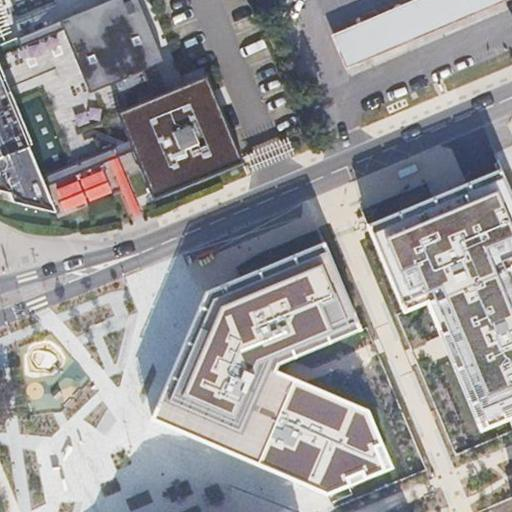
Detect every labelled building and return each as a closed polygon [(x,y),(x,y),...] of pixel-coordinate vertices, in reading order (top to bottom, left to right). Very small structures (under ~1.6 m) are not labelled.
[(63,28),(0,53),(0,83),(7,101),(15,120),(42,187),(74,174),(132,150),(116,111),(124,108),(151,97),(165,92),(156,71),(160,69),(131,0),(63,28)] [(407,0),(325,34),(338,68),(499,0),(407,0)] [(0,35),(7,33),(0,16),(0,187),(5,189),(8,197),(51,209),(42,187),(15,120),(7,101),(0,83),(0,35)] [(241,162),(206,75),(165,92),(151,97),(124,108),(116,111),(132,150),(151,198),(241,162)] [(470,433),(474,442),(484,438),(487,437),(501,431),(504,430),(511,426),(511,279),(511,277),(511,276),(511,221),(495,181),(494,179),(492,179),(477,186),(463,192),(460,193),(452,196),(445,199),(443,200),(428,206),(425,207),(410,213),(408,214),(393,220),(391,221),(378,226),(376,227),(364,232),(361,233),(362,236),(366,244),(366,245),(393,311),(397,320),(398,323),(401,322),(421,314),(422,316),(427,328),(428,331),(433,344),(434,345),(434,346),(437,353),(440,361),(441,363),(445,371),(448,378),(449,381),(455,395),(456,398),(462,413),(463,416),(469,431),(470,433)] [(323,503),(390,476),(366,417),(286,382),(282,380),(274,376),(275,373),(287,368),(357,340),(319,250),(316,252),(235,284),(201,298),(146,425),(245,468),(320,501),(321,502),(323,503)] [(501,453),(511,447),(511,435),(496,443),(501,453)]
